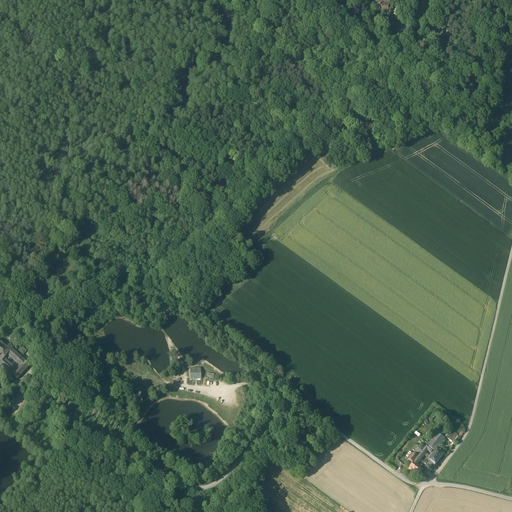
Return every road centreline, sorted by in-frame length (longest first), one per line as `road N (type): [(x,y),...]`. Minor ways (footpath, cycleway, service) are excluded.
road 1 (residential): [(428,483),(408,482),(291,411),(214,485),(193,488),(69,424),(0,369)]
road 2 (unclassified): [(428,483),(473,415),(511,250)]
road 3 (track): [(433,84),(434,128),(342,167)]
